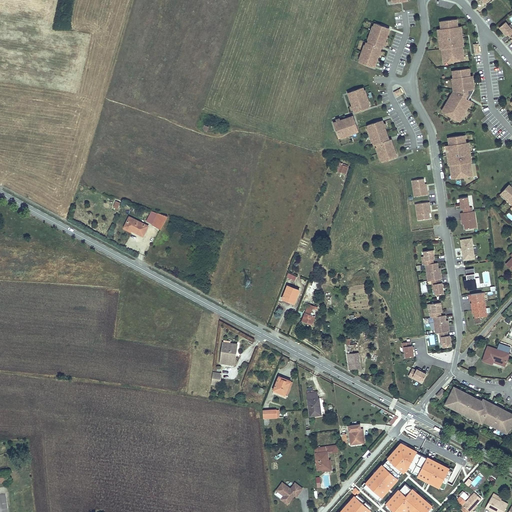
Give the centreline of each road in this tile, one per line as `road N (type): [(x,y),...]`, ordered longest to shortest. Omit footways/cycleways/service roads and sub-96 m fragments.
road 1 (secondary): [(408,411),(0,193)]
road 2 (residential): [(421,0),(424,38),(410,83),(434,143),(456,358)]
road 3 (residential): [(408,411),(324,511)]
